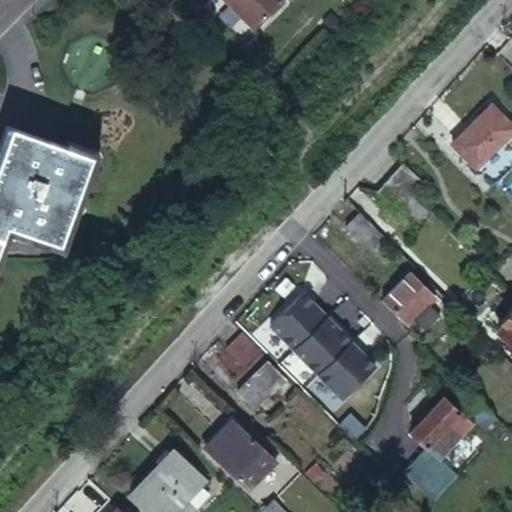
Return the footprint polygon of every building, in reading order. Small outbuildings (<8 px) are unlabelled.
[(284,0),(219,0),(252,31),(284,0)] [(511,39),(502,30),(494,39),(511,58),(511,39)] [(252,87),(241,76),(217,100),(228,111),(252,87)] [(486,106),(449,145),(472,167),(510,126),(486,106)] [(0,224),(1,222),(52,239),(82,151),(6,125),(0,141),(0,224)] [(398,163),(385,177),(410,201),(422,187),(398,163)] [(385,177),(375,187),(399,213),(410,201),(385,177)] [(365,238),(373,228),(367,222),(353,208),(344,218),(365,238)] [(405,271),(377,302),(393,317),(400,324),(405,319),(417,331),(429,318),(417,306),(429,294),(405,271)] [(298,291),(265,324),(290,349),(320,318),(306,305),(309,303),(298,291)] [(322,317),(309,303),(306,305),(320,318),(322,317)] [(335,330),(322,317),(320,318),(333,332),(335,330)] [(333,332),(320,318),(290,349),(314,373),(345,343),(346,341),(335,330),(333,332)] [(241,361),(255,347),(239,332),(225,347),(241,361)] [(359,354),(346,341),(345,343),(357,356),(359,354)] [(345,343),(314,373),(339,398),(371,366),(359,354),(357,356),(345,343)] [(262,364),(235,392),(253,410),(281,381),(262,364)] [(498,417),(459,380),(448,391),(487,429),(498,417)] [(471,426),(442,398),(412,429),(428,445),(404,469),(434,498),(457,474),(440,457),(471,426)] [(201,447),(220,464),(248,437),(229,418),(201,447)] [(272,460),(248,437),(220,464),(246,487),(272,460)] [(186,505),(206,484),(173,451),(151,473),(177,496),(186,505)] [(140,511),(178,511),(186,505),(177,496),(151,473),(126,498),(140,511)] [(276,511),(268,503),(260,511),(276,511)]
